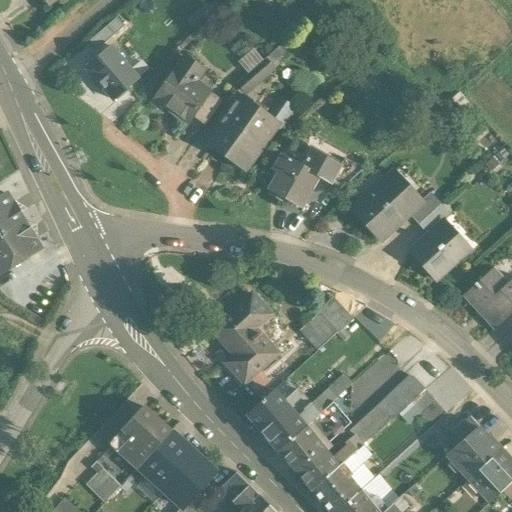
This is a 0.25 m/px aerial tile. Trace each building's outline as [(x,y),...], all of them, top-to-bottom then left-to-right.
[(117,19),(89,42),(97,51),(124,28),(117,19)] [(138,81),(109,48),(85,68),(114,102),(138,81)] [(201,72),(185,60),(156,101),(187,124),(192,118),(208,94),(194,83),(201,72)] [(263,61),(236,85),(244,95),(272,71),(263,61)] [(221,104),(208,94),(192,118),(204,127),(221,104)] [(275,124),(239,99),(208,143),(244,169),(275,124)] [(311,150),(301,167),(283,157),(275,171),(280,174),(270,191),(300,208),(310,190),(309,190),(316,178),(330,186),(330,185),(340,167),(311,150)] [(340,167),(330,185),(341,191),(363,171),(345,160),(340,167)] [(412,209),(388,182),(394,176),(393,174),(353,210),(380,241),(409,216),(421,204),(420,203),(419,202),(412,209)] [(412,209),(419,202),(394,176),(388,182),(412,209)] [(430,194),(420,203),(421,204),(409,216),(418,226),(440,206),(430,194)] [(7,195),(0,199),(0,234),(23,220),(19,213),(21,212),(14,201),(12,203),(7,195)] [(440,206),(418,226),(427,236),(439,226),(440,226),(450,217),(440,206)] [(23,220),(0,234),(0,275),(11,269),(12,271),(27,262),(25,260),(41,250),(35,240),(38,239),(31,229),(29,230),(23,220)] [(440,226),(439,226),(427,236),(410,252),(436,281),(465,255),(440,226)] [(511,279),(507,285),(493,270),(463,297),(493,331),(511,313),(511,279)] [(203,296),(195,291),(190,302),(199,305),(205,302),(203,296)] [(254,337),(246,328),(255,321),(258,325),(271,313),(261,303),(252,294),(210,331),(232,356),(224,362),(244,385),(275,357),(258,339),(261,336),(259,333),(254,337)] [(320,313),(300,331),(318,351),(338,333),(320,313)] [(344,376),(305,411),(306,411),(313,420),(332,403),(352,385),(344,376)] [(410,378),(349,433),(353,437),(344,445),(347,448),(353,455),(362,446),(425,390),(414,379),(410,378)] [(425,391),(410,405),(419,415),(434,402),(425,391)] [(297,419),(273,392),(247,415),(278,452),(304,429),(313,420),(306,411),(297,419)] [(372,392),(350,407),(357,418),(380,404),(372,392)] [(313,420),(304,429),(321,448),(326,443),(349,423),(332,403),(313,420)] [(170,433),(144,409),(111,445),(137,469),(170,433)] [(469,419),(441,445),(449,454),(476,430),(477,428),(469,419)] [(321,448),(304,429),(278,452),(311,492),(342,464),(353,455),(347,448),(332,460),(325,452),(321,448)] [(489,444),(476,430),(449,454),(447,455),(469,479),(499,452),(491,443),(489,444)] [(197,457),(170,433),(137,469),(164,493),(197,457)] [(326,443),(321,448),(325,452),(330,447),(326,443)] [(353,455),(342,464),(351,474),(371,456),(362,446),(353,455)] [(511,465),(499,452),(469,479),(491,503),(511,484),(511,465)] [(469,479),(447,455),(441,461),(463,484),(469,479)] [(197,457),(164,493),(181,509),(195,493),(214,472),(197,457)] [(351,474),(342,464),(311,492),(328,511),(336,511),(359,492),(347,479),(351,475),(351,474)] [(121,487),(102,470),(85,486),(105,505),(121,487)] [(380,473),(361,491),(378,511),(384,511),(401,497),(380,473)] [(236,474),(222,487),(235,501),(249,487),(236,474)] [(274,511),(249,487),(235,501),(247,511),(246,511),(274,511)] [(378,511),(361,491),(359,492),(336,511),(378,511)] [(195,493),(181,509),(178,511),(196,511),(206,503),(195,493)] [(384,511),(409,511),(415,507),(404,495),(401,497),(384,511)] [(61,511),(84,511),(66,498),(57,509),(61,511)]
